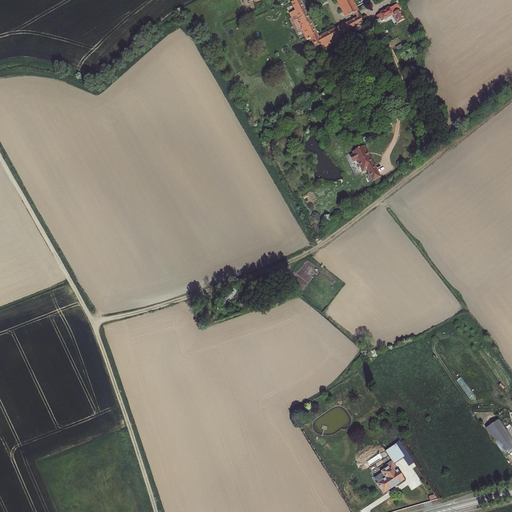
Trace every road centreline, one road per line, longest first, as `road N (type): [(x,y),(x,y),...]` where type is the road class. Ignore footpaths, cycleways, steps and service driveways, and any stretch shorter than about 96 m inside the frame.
road 1 (track): [(91,321),(176,301),(309,250),(511,96)]
road 2 (track): [(156,511),(91,320),(0,156)]
